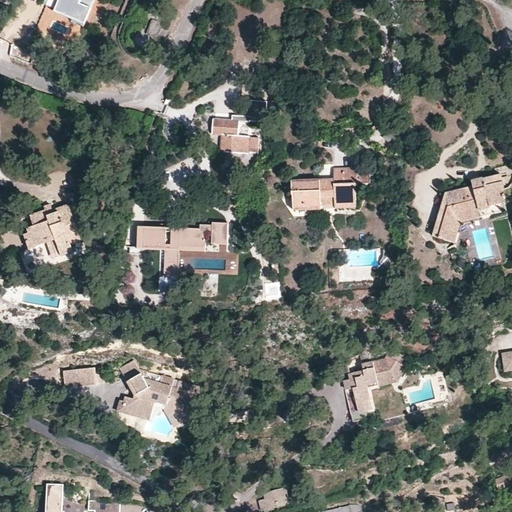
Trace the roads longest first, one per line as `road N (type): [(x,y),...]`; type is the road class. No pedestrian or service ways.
road 1 (residential): [(0,66),(63,91),(119,98),(147,92),(169,69),(198,0)]
road 2 (unknown): [(345,0),(383,27),(388,94),(374,142),(335,151)]
road 3 (unknown): [(215,511),(229,488),(368,432)]
